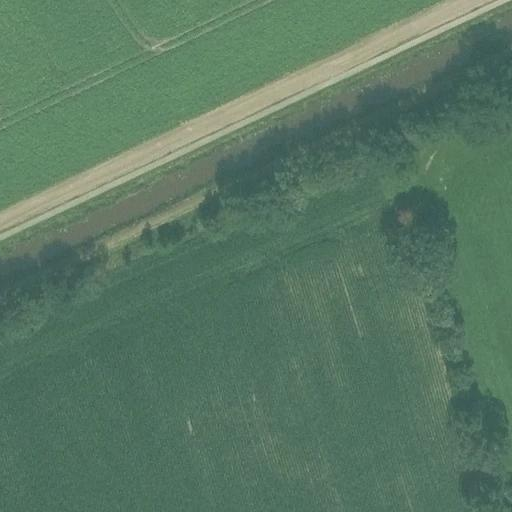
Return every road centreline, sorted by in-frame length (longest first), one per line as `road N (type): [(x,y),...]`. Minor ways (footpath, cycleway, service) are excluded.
road 1 (track): [(0,304),(511,63)]
road 2 (track): [(465,0),(0,220)]
